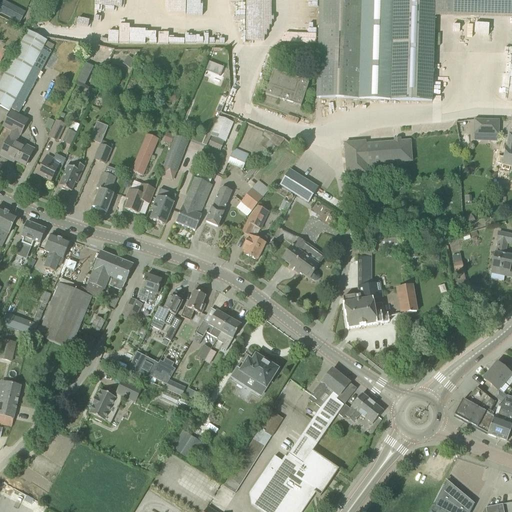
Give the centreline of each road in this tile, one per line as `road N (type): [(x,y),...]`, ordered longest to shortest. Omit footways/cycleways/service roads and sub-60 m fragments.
road 1 (unclassified): [(0,463),(85,374),(144,247)]
road 2 (secondary): [(318,344),(244,286),(144,247)]
road 3 (unclassified): [(318,344),(349,248),(339,177)]
road 4 (secondary): [(144,247),(0,198)]
road 5 (unknown): [(274,0),(248,72),(228,31)]
